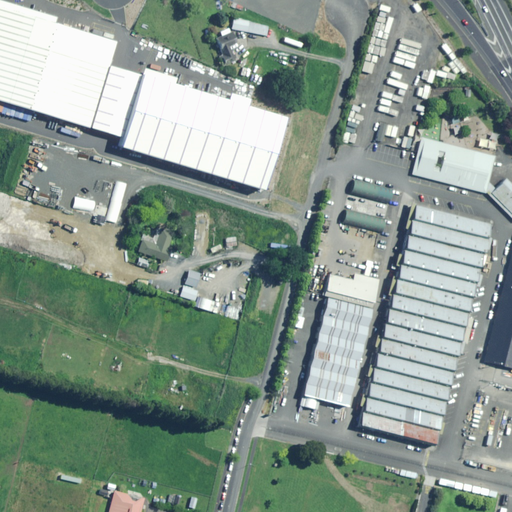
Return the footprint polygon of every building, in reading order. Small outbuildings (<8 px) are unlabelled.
[(114,42),(0,7),(0,102),(116,137),(112,150),(257,194),(280,118),(246,108),(249,99),(231,93),(229,102),(170,84),(172,77),(137,66),(135,75),(106,66),(114,42)] [(267,26),(232,19),(230,29),(265,36),(267,26)] [(235,44),(228,28),(219,32),(221,37),(215,39),(222,55),(218,57),(222,66),(235,61),(228,47),(235,44)] [(408,146),(413,127),(401,124),(396,143),(408,146)] [(422,137),(413,174),(487,193),(487,192),(489,182),(496,156),(422,137)] [(353,179),(349,194),(389,204),(393,189),(353,179)] [(489,182),(487,192),(511,217),(511,184),(507,179),(496,189),(489,182)] [(491,224),(415,205),(359,426),(435,445),(491,224)] [(345,209),(341,224),(382,234),(385,218),(345,209)] [(172,235),(160,230),(154,245),(142,240),(138,251),(165,262),(170,250),(167,248),(172,235)] [(69,244),(60,241),(57,251),(66,254),(69,244)] [(511,250),(484,361),(511,368),(511,250)] [(148,260),(139,257),(136,265),(146,268),(148,260)] [(199,273),(188,270),(183,284),(195,287),(199,273)] [(330,274),(325,295),(372,307),(379,279),(355,273),(353,280),(330,274)] [(197,291),(181,286),(179,296),(194,301),(197,291)] [(373,309),(328,298),(304,395),(349,406),(373,309)] [(119,492),(115,491),(109,511),(140,511),(143,502),(144,499),(134,496),(119,492)]
